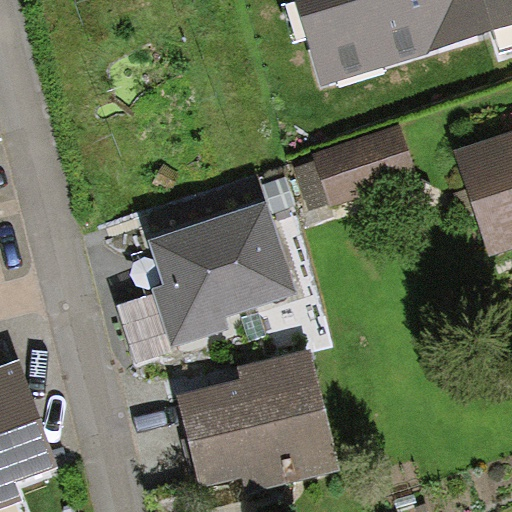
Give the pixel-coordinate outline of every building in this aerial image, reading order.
[(198,0),(67,0),(84,47),(97,42),(185,9),(200,4),(198,0)] [(511,32),(511,0),(298,0),(328,91),(511,32)] [(185,9),(97,42),(115,89),(94,97),(124,176),(233,136),(185,9)] [(399,133),(313,162),(330,212),(416,183),(399,133)] [(511,139),(456,160),(492,259),(511,251),(511,139)] [(295,301),(266,214),(151,253),(164,291),(153,294),(174,356),(232,337),(228,323),(295,301)] [(237,393),(175,409),(198,498),(239,488),(242,500),(337,476),(307,360),(233,379),(237,393)] [(0,382),(0,488),(55,470),(21,375),(0,382)]
